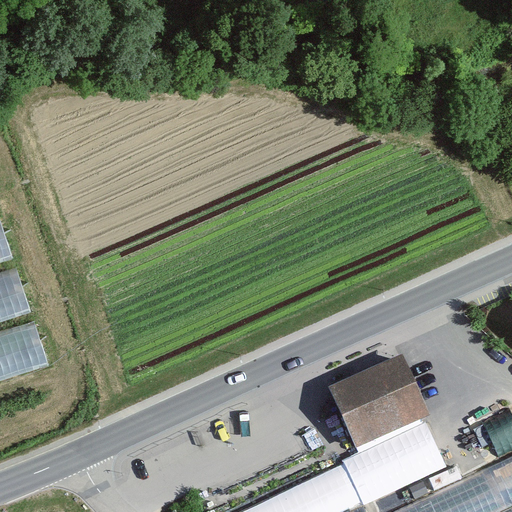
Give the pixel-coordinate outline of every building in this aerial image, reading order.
[(4,219),(0,219),(0,266),(16,262),(4,219)] [(22,270),(0,276),(0,322),(34,313),(22,270)] [(0,385),(53,372),(42,329),(0,339),(0,385)] [(410,338),(332,376),(361,437),(439,399),(410,338)] [(511,410),(485,421),(498,455),(511,449),(511,410)] [(511,462),(389,511),(507,511),(511,510),(511,462)]
